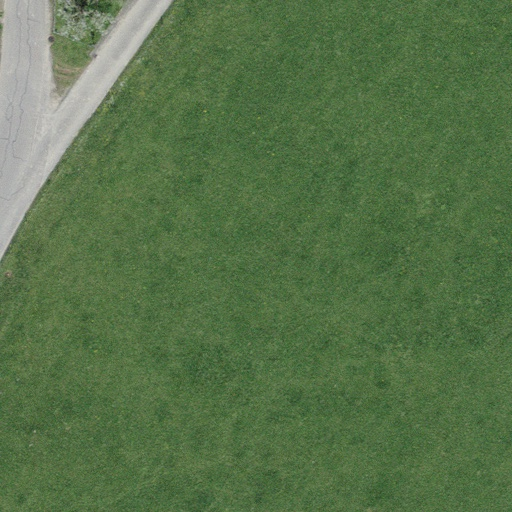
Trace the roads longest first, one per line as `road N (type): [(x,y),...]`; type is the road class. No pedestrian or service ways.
road 1 (track): [(150,0),(5,202)]
road 2 (tertiary): [(26,0),(22,88),(0,212)]
